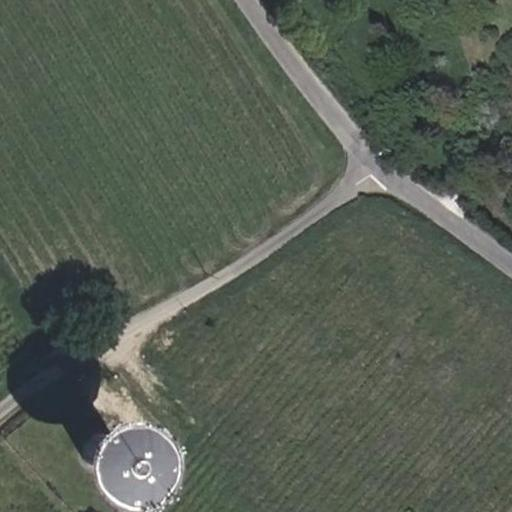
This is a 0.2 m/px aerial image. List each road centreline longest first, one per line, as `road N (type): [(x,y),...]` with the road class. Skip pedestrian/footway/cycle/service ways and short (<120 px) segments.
road 1 (unclassified): [(373,167),(241,265),(84,351),(0,426)]
road 2 (tertiary): [(256,0),(373,167)]
road 3 (tertiary): [(373,167),(511,270)]
